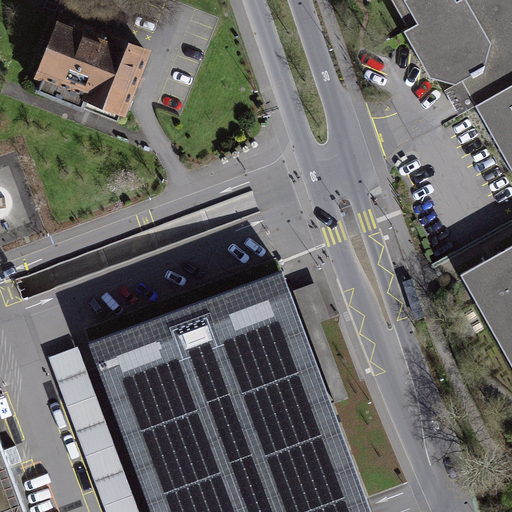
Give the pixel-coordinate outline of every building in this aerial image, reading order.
[(511,0),(392,0),(408,29),(405,31),(430,77),(455,84),(462,81),(467,89),(511,169),(511,38),(505,27),(511,22),(511,0)] [(87,96),(123,111),(147,52),(62,19),(40,75),(43,77),(38,90),(82,108),(87,96)] [(511,248),(464,276),(511,360),(511,248)] [(371,511),(290,292),(260,303),(97,363),(152,511),(371,511)] [(27,511),(8,458),(0,437),(0,511),(27,511)]
